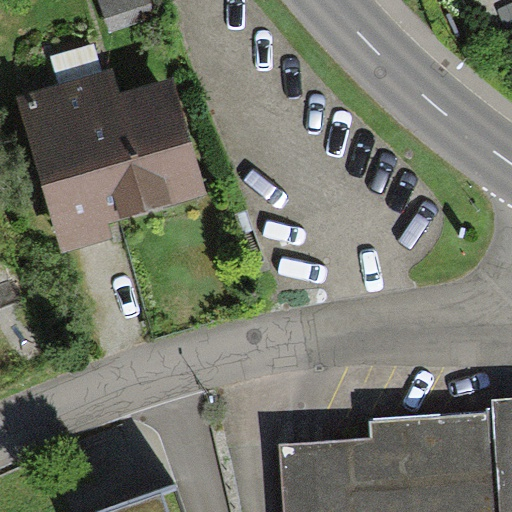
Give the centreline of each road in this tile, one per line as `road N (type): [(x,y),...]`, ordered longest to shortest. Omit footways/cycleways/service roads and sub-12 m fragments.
road 1 (residential): [(511,322),(233,352),(99,394),(0,439)]
road 2 (secondary): [(323,0),(429,106),(511,165)]
